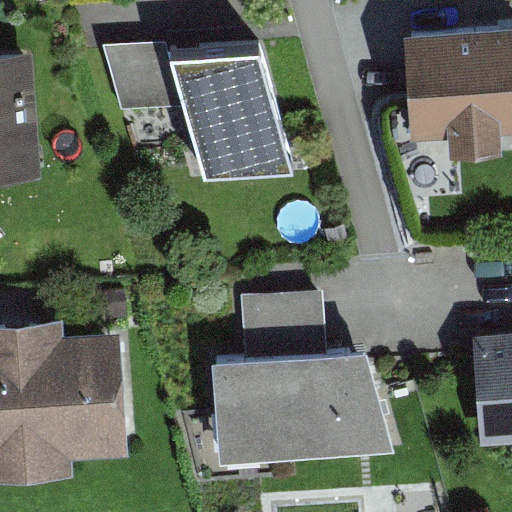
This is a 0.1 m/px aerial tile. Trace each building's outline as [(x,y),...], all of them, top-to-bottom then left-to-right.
[(511,15),(398,25),(404,102),(407,137),(511,127),(511,15)] [(260,43),(169,49),(188,113),(203,169),(295,165),(260,43)] [(33,44),(0,45),(0,171),(42,168),(33,44)] [(188,113),(169,49),(105,52),(124,117),(188,113)] [(247,352),(210,354),(214,453),(390,439),(357,341),(331,343),(326,287),(244,295),(247,352)] [(0,459),(124,453),(117,325),(62,328),(61,311),(0,314),(0,459)] [(511,333),(467,337),(475,445),(511,442),(511,333)]
